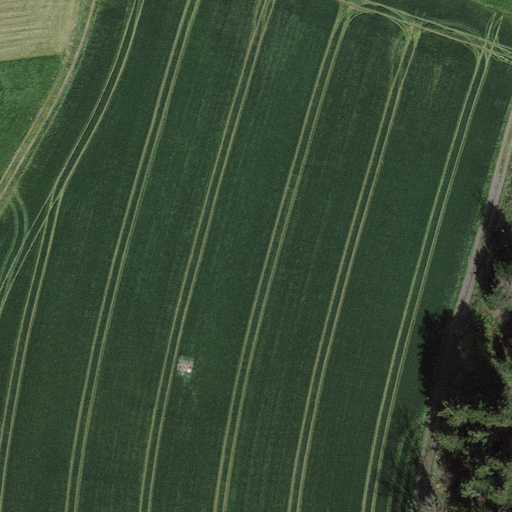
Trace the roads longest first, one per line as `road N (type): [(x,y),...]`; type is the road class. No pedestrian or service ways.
road 1 (track): [(511,139),(419,479),(417,511)]
road 2 (track): [(0,197),(88,48),(98,0)]
